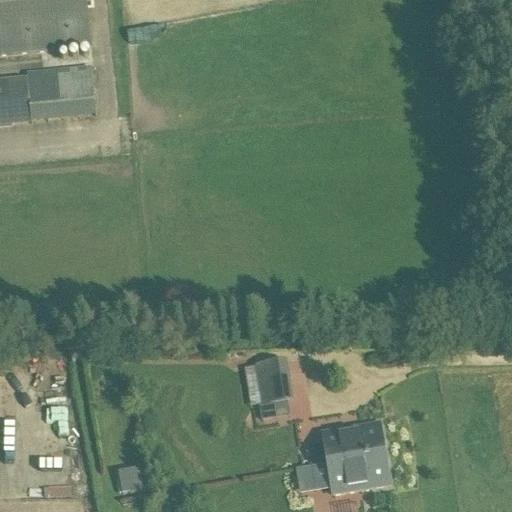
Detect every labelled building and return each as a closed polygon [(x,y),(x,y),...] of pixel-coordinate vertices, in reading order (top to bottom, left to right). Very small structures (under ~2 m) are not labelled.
[(81,0),(0,0),(0,53),(55,51),(54,36),(84,34),(81,0)] [(28,81),(32,123),(95,117),(92,75),(28,81)] [(9,83),(0,83),(0,126),(14,125),(9,83)] [(256,368),(263,408),(288,404),(281,364),(256,368)] [(36,434),(64,432),(63,424),(55,425),(54,414),(35,415),(36,434)] [(327,467),(384,457),(379,427),(322,436),(327,467)] [(389,488),(384,457),(327,467),(312,469),(315,487),(330,484),(332,497),(389,488)] [(115,468),(117,489),(136,486),(133,465),(115,468)] [(72,468),(40,469),(41,493),(64,492),(64,480),(72,479),(72,468)]
